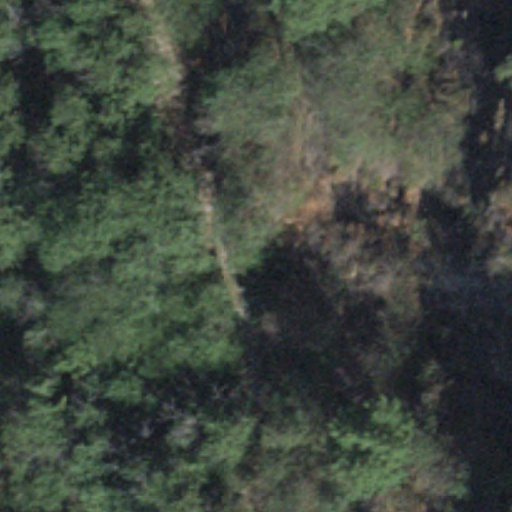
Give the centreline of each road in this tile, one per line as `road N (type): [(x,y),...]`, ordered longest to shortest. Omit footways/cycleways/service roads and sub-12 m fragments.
road 1 (track): [(153,0),(253,354),(271,511)]
road 2 (track): [(3,511),(37,312),(71,0)]
